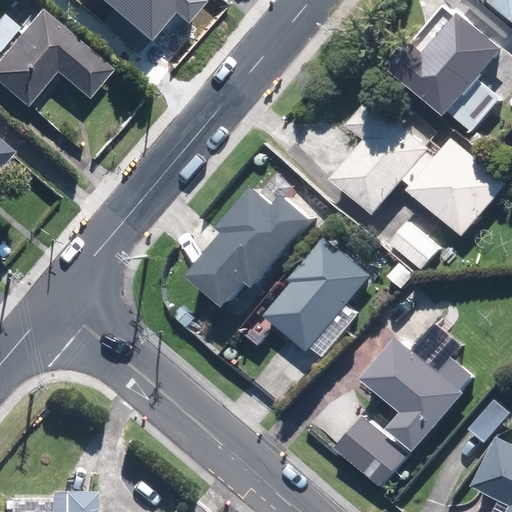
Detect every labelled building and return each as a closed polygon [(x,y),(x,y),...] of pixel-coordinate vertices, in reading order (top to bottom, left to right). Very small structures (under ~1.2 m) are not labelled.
[(189,23),(207,2),(204,0),(105,0),(152,38),(175,11),(189,23)] [(511,0),(487,0),(511,21),(511,0)] [(0,60),(0,79),(30,105),(59,71),(92,99),(118,69),(46,7),(0,60)] [(444,112),(465,130),(494,96),(473,79),(500,48),(458,12),(424,52),(407,38),(385,65),(443,115),(444,112)] [(407,190),(461,237),(506,185),(453,139),(434,161),(426,154),(429,151),(370,100),(347,126),(365,142),(331,180),(372,216),(402,181),(410,188),(407,190)] [(0,168),(16,150),(0,136),(0,168)] [(184,274),(221,305),(243,280),(249,285),(306,219),(278,196),(269,206),(249,189),(215,228),(220,232),(184,274)] [(391,243),(421,269),(440,247),(410,221),(391,243)] [(264,317),(304,351),(369,275),(324,236),(288,279),(292,283),(264,317)] [(413,275),(399,264),(388,277),(401,288),(413,275)] [(383,430),(409,453),(461,394),(456,391),(469,376),(445,355),(432,369),(397,339),(360,380),(398,413),(383,430)] [(489,444),(511,416),(511,411),(494,397),(469,428),(489,444)] [(407,454),(363,416),(335,447),(379,485),(407,454)] [(506,511),(511,511),(511,446),(496,438),(472,488),(509,506),(506,511)] [(136,492),(156,509),(169,494),(148,477),(136,492)] [(95,511),(95,494),(62,493),(61,511),(95,511)]
